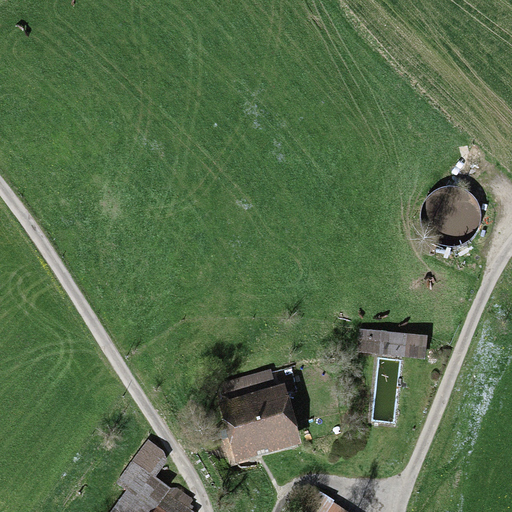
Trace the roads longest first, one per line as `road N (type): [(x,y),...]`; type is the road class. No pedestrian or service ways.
road 1 (unclassified): [(205,511),(162,431),(0,183)]
road 2 (unclassified): [(511,242),(398,511)]
